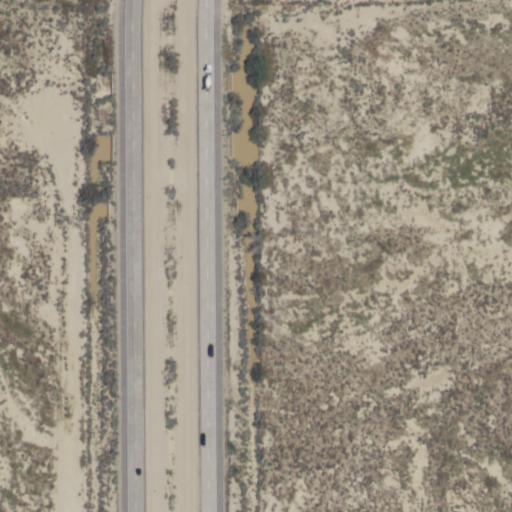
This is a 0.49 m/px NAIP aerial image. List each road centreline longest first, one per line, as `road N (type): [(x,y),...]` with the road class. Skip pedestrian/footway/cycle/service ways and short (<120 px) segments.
road 1 (motorway): [(131,0),(134,511)]
road 2 (motorway): [(207,511),(205,0)]
